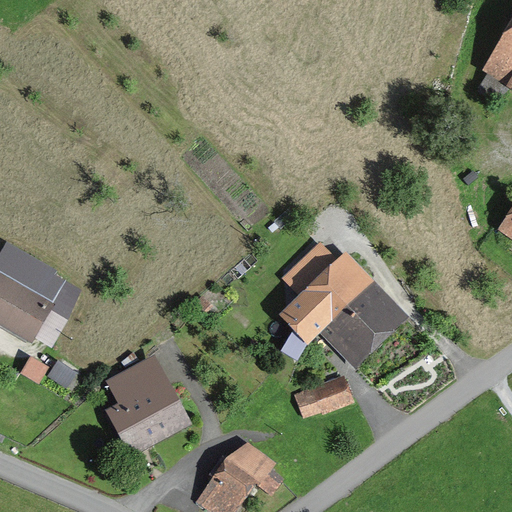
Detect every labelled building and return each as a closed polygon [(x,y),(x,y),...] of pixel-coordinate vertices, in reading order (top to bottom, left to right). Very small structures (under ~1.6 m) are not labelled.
[(511,84),(511,32),(489,71),(511,84)] [(511,210),(502,225),(511,232),(511,210)] [(0,268),(0,280),(47,308),(60,285),(8,255),(0,268)] [(309,341),(327,324),(364,288),(340,262),(320,281),(302,262),(292,272),(310,291),(284,315),(309,341)] [(0,318),(30,336),(47,308),(0,280),(0,318)] [(76,294),(60,285),(35,328),(50,337),(76,294)] [(364,288),(327,324),(356,354),(393,318),(364,288)] [(40,378),(49,365),(33,356),(25,369),(40,378)] [(113,416),(131,449),(182,422),(149,363),(112,383),(126,409),(113,416)] [(342,383),(313,392),(320,412),(349,401),(342,383)] [(305,416),(320,412),(313,392),(297,397),(305,416)] [(219,473),(199,502),(212,511),(227,511),(251,480),(270,494),(281,480),(270,471),(272,469),(244,448),(225,477),(219,473)]
